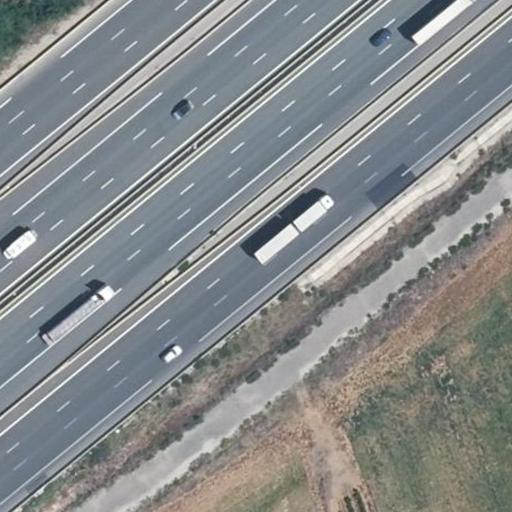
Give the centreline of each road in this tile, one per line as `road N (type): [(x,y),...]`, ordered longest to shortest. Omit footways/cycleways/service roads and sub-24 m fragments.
road 1 (motorway): [(0,470),(511,50)]
road 2 (motorway): [(0,353),(432,0)]
road 3 (track): [(511,185),(102,511)]
road 4 (motorway): [(317,0),(0,259)]
road 5 (motorway): [(173,0),(0,142)]
